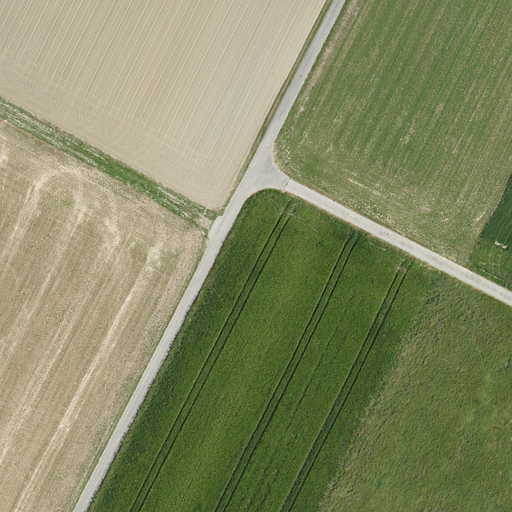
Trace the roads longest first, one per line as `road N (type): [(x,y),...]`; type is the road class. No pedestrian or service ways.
road 1 (track): [(511,299),(258,169)]
road 2 (track): [(225,234),(0,109)]
